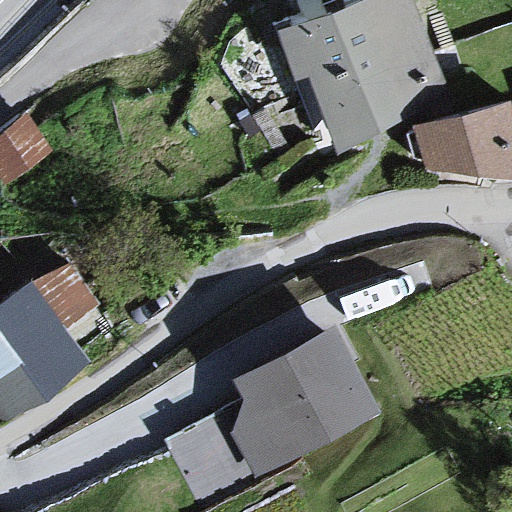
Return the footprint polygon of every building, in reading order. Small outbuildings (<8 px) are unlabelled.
[(411,0),(342,0),(281,23),(324,140),(446,95),(411,0)] [(511,123),(506,99),(415,123),(427,167),(511,174),(511,123)] [(26,115),(0,133),(0,177),(9,189),(56,156),(26,115)] [(69,259),(0,303),(0,420),(88,363),(72,339),(106,316),(69,259)] [(334,326),(232,377),(242,396),(233,429),(257,477),(381,412),(334,326)]
